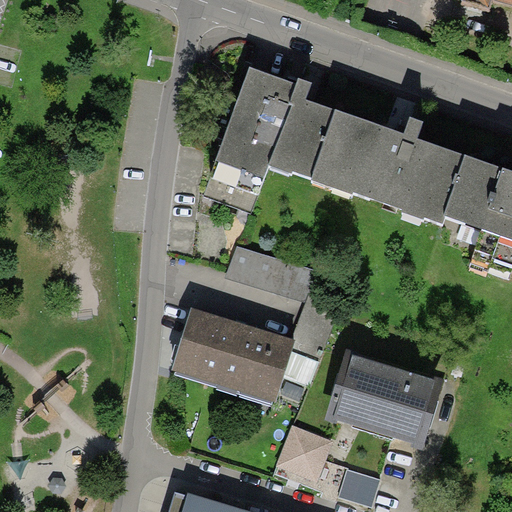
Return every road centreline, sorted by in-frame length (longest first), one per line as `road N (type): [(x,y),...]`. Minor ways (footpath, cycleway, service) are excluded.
road 1 (residential): [(199,0),(511,110)]
road 2 (residential): [(189,0),(155,250)]
road 3 (residential): [(135,457),(155,250)]
road 4 (residential): [(316,511),(135,457)]
